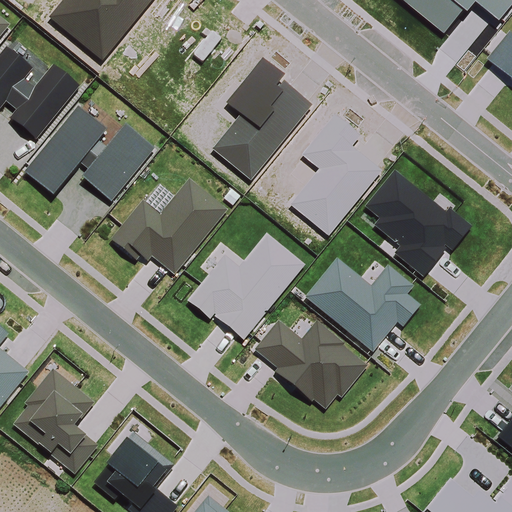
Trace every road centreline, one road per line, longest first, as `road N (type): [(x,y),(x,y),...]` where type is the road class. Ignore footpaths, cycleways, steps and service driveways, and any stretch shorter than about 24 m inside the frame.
road 1 (residential): [(0,235),(259,448),(323,469),(366,461),(397,440),(432,407),(511,300)]
road 2 (residential): [(295,0),(511,174)]
